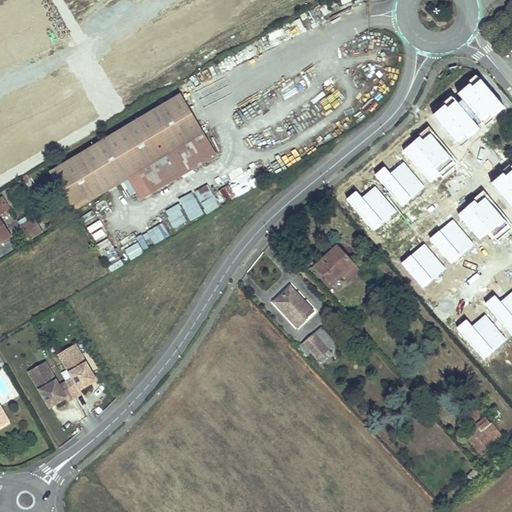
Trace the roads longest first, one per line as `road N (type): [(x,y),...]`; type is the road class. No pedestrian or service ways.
road 1 (residential): [(39,487),(153,381),(235,257),(274,215),(407,97)]
road 2 (unknown): [(376,0),(222,84)]
